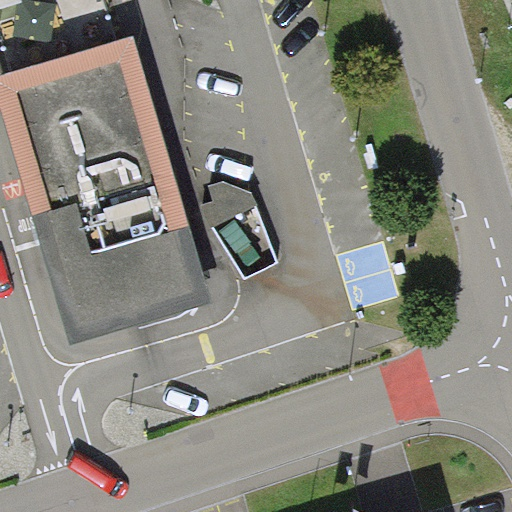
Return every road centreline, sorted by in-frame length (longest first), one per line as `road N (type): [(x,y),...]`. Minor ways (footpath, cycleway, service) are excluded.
road 1 (residential): [(26,511),(511,352)]
road 2 (residential): [(511,297),(423,0)]
